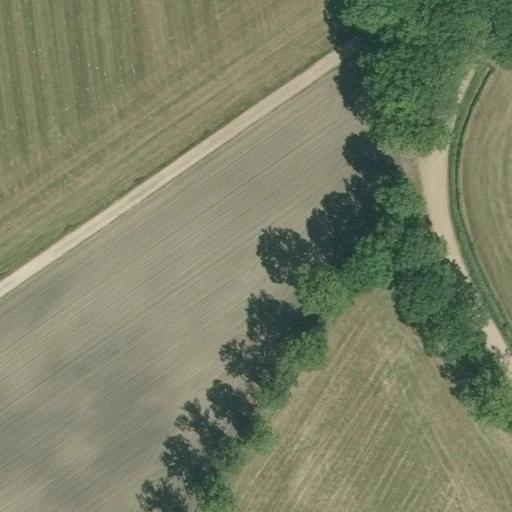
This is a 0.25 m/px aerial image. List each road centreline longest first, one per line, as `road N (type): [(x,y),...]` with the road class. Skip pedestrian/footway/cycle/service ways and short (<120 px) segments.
road 1 (track): [(0,293),(422,0)]
road 2 (track): [(439,207),(438,164),(450,117),(504,0)]
road 3 (track): [(439,207),(364,40)]
road 4 (track): [(511,373),(439,207)]
